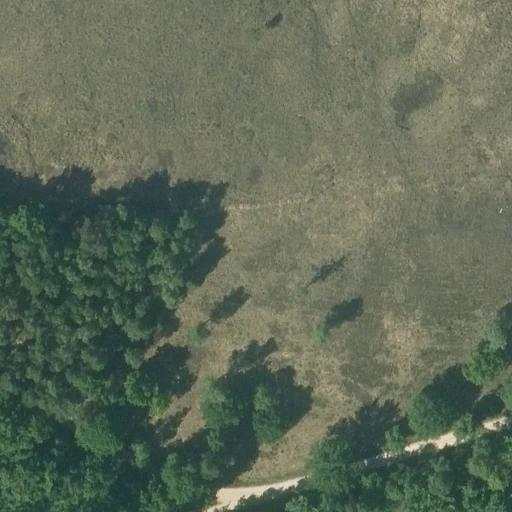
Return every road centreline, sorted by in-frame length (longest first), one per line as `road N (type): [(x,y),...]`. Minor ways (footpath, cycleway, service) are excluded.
road 1 (track): [(511,426),(236,507)]
road 2 (track): [(236,507),(183,493),(0,389)]
